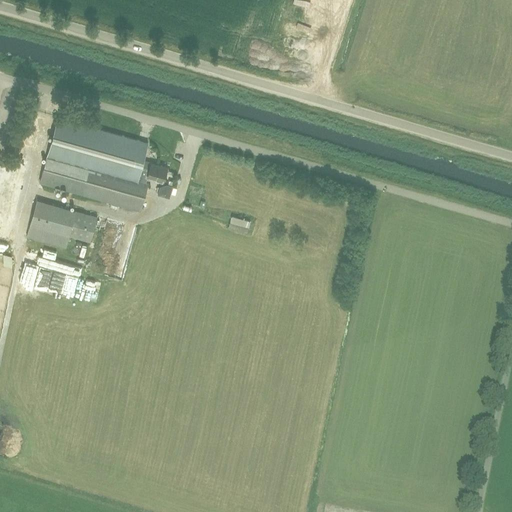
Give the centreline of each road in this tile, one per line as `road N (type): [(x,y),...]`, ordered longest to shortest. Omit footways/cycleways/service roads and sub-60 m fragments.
road 1 (tertiary): [(0,7),(511,158)]
road 2 (unclassified): [(511,222),(0,78)]
road 3 (unknown): [(511,343),(475,511)]
